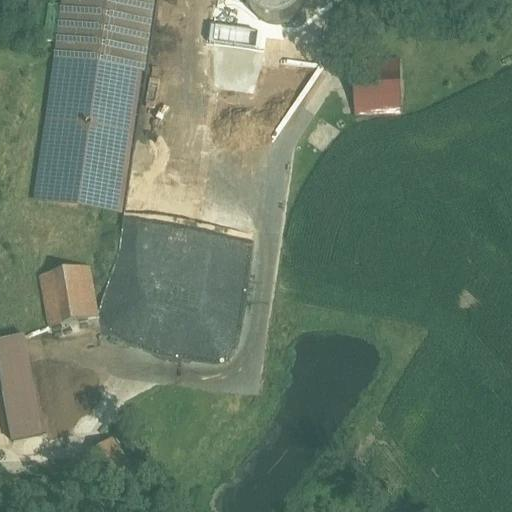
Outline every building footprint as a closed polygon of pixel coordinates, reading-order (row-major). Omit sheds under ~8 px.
[(157,0),(68,0),(43,208),(130,219),(157,0)] [(248,0),(249,1),(249,4),(250,7),(253,12),(256,16),(259,19),(263,22),(267,23),(271,25),(278,26),(284,25),(287,24),(290,23),(293,21),(296,19),(298,17),(301,14),(303,11),(305,7),(306,3),(307,0),(248,0)] [(400,74),(356,76),(357,116),(401,115),(400,74)] [(90,269),(41,279),(50,327),(99,318),(90,269)] [(30,338),(0,344),(0,364),(15,444),(49,438),(30,338)] [(146,490),(113,442),(83,463),(116,509),(146,490)]
